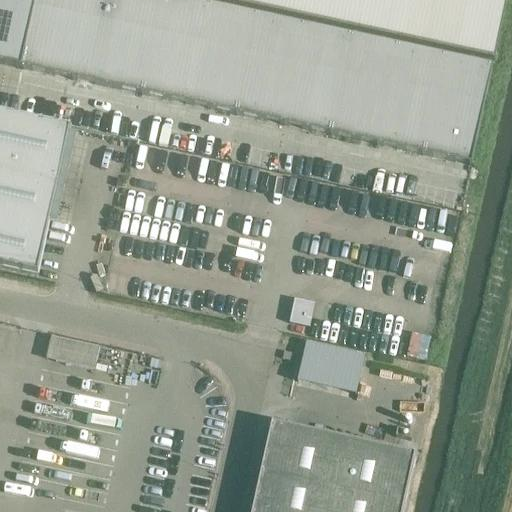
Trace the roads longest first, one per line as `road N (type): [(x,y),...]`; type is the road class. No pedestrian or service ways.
road 1 (unknown): [(178,340),(221,361),(237,379),(218,511)]
road 2 (unknown): [(97,511),(116,491),(178,340)]
road 3 (unknown): [(0,296),(178,340)]
